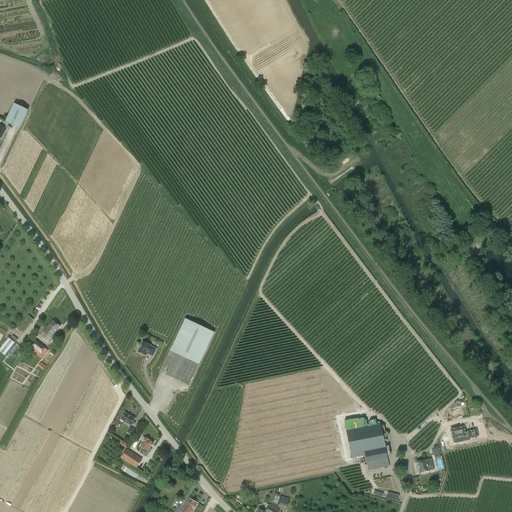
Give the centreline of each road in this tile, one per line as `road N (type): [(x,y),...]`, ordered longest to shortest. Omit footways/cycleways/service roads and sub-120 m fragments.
road 1 (residential): [(183,0),(426,331),(511,431)]
road 2 (track): [(380,420),(260,294),(282,246),(321,213),(450,378)]
road 3 (tertiary): [(231,511),(101,348),(0,192)]
road 4 (track): [(312,197),(196,39),(74,88)]
road 5 (track): [(321,213),(312,197),(280,224),(245,279)]
